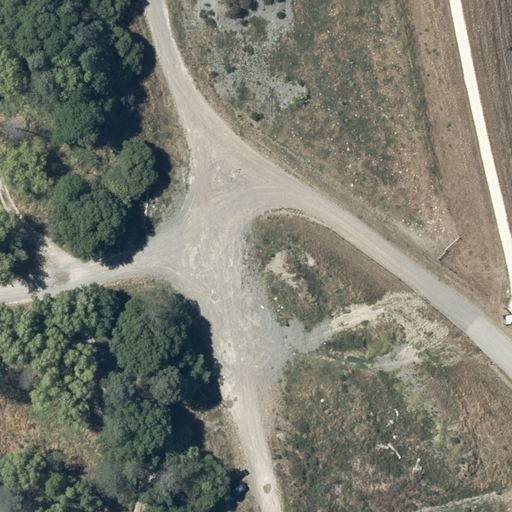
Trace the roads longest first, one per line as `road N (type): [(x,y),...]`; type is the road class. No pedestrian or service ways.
road 1 (unclassified): [(222,158),(345,222),(511,352)]
road 2 (track): [(222,158),(160,252),(8,293)]
road 3 (track): [(222,158),(166,58),(159,0)]
